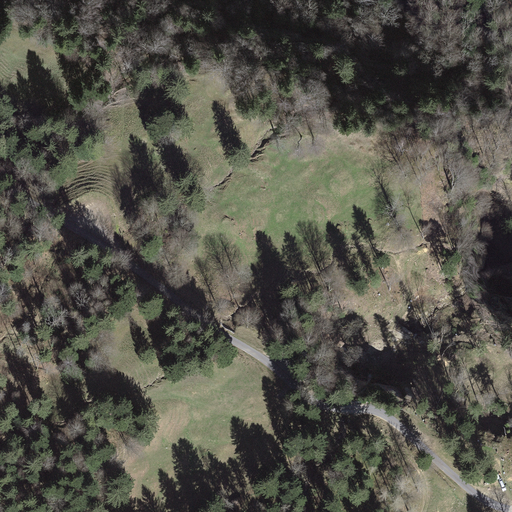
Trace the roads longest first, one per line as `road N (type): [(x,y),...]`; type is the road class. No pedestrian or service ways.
road 1 (track): [(294,382),(84,229),(0,179)]
road 2 (track): [(511,509),(483,500),(387,412),(321,404),(294,382)]
